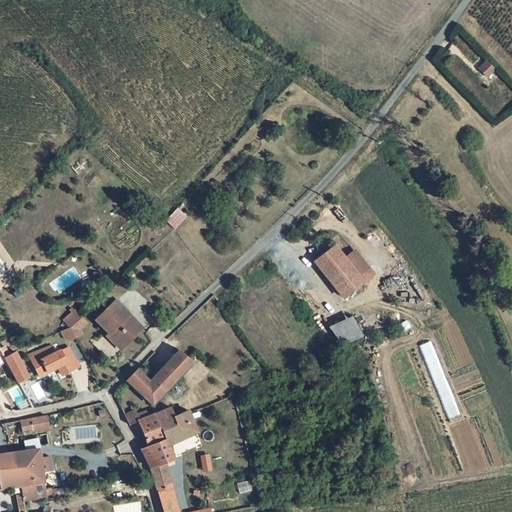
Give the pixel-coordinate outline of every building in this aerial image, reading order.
[(499,63),(491,54),(483,61),(492,70),(499,63)] [(166,220),(176,229),(187,216),(178,208),(166,220)] [(335,245),(315,261),(344,298),(364,282),(345,258),(335,245)] [(355,250),(345,258),(364,282),(373,274),(355,250)] [(100,282),(94,281),(92,291),(98,292),(100,282)] [(117,311),(98,329),(122,355),(137,340),(125,327),(129,323),(117,311)] [(340,346),(362,335),(352,314),(330,325),(340,346)] [(84,332),(79,326),(67,336),(59,340),(63,347),(69,348),(73,346),(73,347),(80,343),(77,339),(84,332)] [(30,373),(50,363),(46,356),(25,364),(30,373)] [(30,373),(29,374),(34,385),(54,376),(58,385),(67,380),(66,377),(73,373),(65,357),(57,361),(56,360),(50,363),(30,373)] [(0,371),(4,370),(15,391),(24,386),(12,362),(3,367),(0,362),(0,371)] [(187,379),(175,366),(147,394),(142,389),(142,388),(135,381),(124,392),(137,405),(141,400),(154,412),(187,379)] [(27,405),(22,389),(12,392),(16,408),(27,405)] [(139,419),(135,408),(124,413),(129,424),(139,419)] [(147,477),(157,511),(174,511),(169,494),(167,495),(160,471),(169,467),(166,453),(191,441),(185,421),(169,426),(167,419),(134,431),(143,455),(140,464),(147,477)] [(44,425),(17,431),(18,441),(27,440),(35,441),(46,439),(44,425)] [(35,449),(20,451),(22,460),(29,495),(17,496),(19,509),(40,506),(40,504),(43,503),(40,482),(47,481),(45,466),(37,467),(35,459),(37,459),(35,449)] [(6,462),(11,497),(17,496),(29,495),(22,460),(6,462)] [(0,499),(11,497),(6,462),(0,463),(0,499)]
